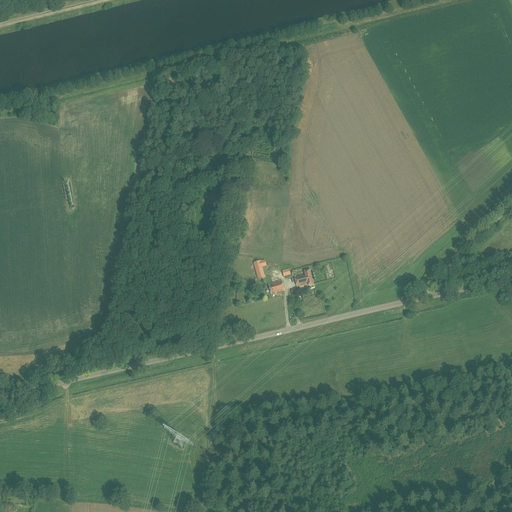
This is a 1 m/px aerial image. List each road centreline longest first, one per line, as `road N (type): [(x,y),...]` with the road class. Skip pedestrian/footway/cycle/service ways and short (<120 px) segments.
road 1 (secondary): [(0,397),(423,299)]
road 2 (unclassified): [(423,299),(436,270),(511,204)]
